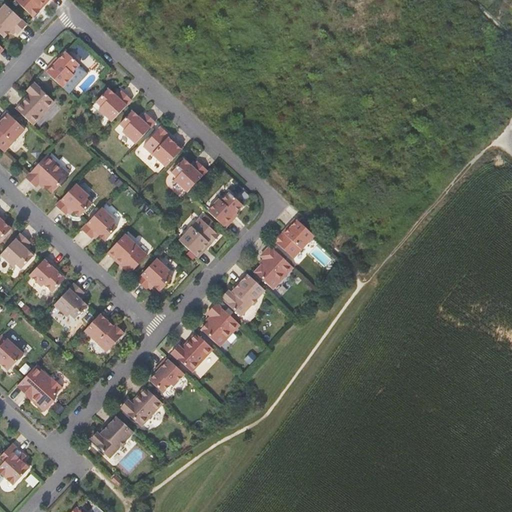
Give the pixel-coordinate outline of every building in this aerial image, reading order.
[(42,0),(10,0),(28,16),(34,9),(32,7),(36,3),(38,5),(42,0)] [(21,23),(0,3),(0,35),(7,28),(12,33),(21,23)] [(52,63),(49,60),(40,71),(57,87),(69,75),(67,73),(74,64),(61,52),(52,63)] [(28,124),(49,101),(29,83),(22,90),(27,95),(25,97),(24,96),(11,109),(28,124)] [(96,106),(93,108),(106,121),(126,100),(116,90),(111,96),(103,88),(90,101),(96,106)] [(119,128),(117,131),(130,143),(150,122),(140,113),(135,118),(127,110),(114,123),(119,128)] [(0,149),(19,129),(1,112),(0,112),(0,149)] [(155,126),(138,145),(160,166),(177,148),(166,137),(164,139),(160,135),(162,133),(155,126)] [(30,186),(34,182),(38,186),(40,185),(47,192),(63,174),(42,154),(20,176),(30,186)] [(171,176),(169,179),(182,191),(201,170),(192,161),(187,166),(178,159),(166,171),(171,176)] [(70,183),(50,204),(60,214),(65,208),(74,216),(86,203),(81,198),(83,195),(70,183)] [(216,200),(213,198),(202,211),(220,227),(230,217),(227,215),(237,204),(224,192),(216,200)] [(96,207),(76,228),(86,237),(91,232),(100,240),(111,227),(106,222),(109,219),(96,207)] [(213,234),(194,217),(174,240),(192,257),(203,245),(201,244),(205,240),(206,241),(213,234)] [(308,235),(290,218),(279,230),(281,231),(277,235),(275,233),(269,241),(287,258),(308,235)] [(19,247),(24,242),(14,233),(0,248),(0,258),(8,266),(11,263),(16,268),(28,255),(19,247)] [(124,273),(141,254),(119,234),(102,252),(114,263),(115,261),(119,265),(118,266),(124,273)] [(287,267),(264,245),(255,255),(259,259),(255,264),(249,272),(267,288),(287,267)] [(48,268),(50,266),(40,257),(24,274),(36,286),(38,283),(47,292),(59,278),(48,268)] [(151,258),(131,279),(140,288),(145,283),(154,291),(167,278),(161,273),(164,270),(151,258)] [(259,289),(241,273),(228,286),(230,288),(227,291),(225,289),(224,291),(223,290),(217,296),(218,297),(217,299),(235,316),(246,304),(248,304),(251,301),(251,298),(259,289)] [(69,282),(49,304),(62,316),(64,313),(70,318),(82,305),(73,297),(78,292),(69,282)] [(234,324),(211,303),(202,313),(206,316),(201,321),(202,322),(196,329),(214,346),(234,324)] [(96,312),(79,330),(101,351),(118,332),(111,326),(110,328),(106,324),(108,322),(96,312)] [(166,352),(186,371),(207,348),(191,332),(178,346),(179,347),(177,349),(172,344),(166,352)] [(0,338),(0,367),(3,370),(18,353),(1,338),(0,339),(0,338)] [(179,373),(161,357),(152,367),(154,369),(144,379),(157,392),(165,383),(167,385),(179,373)] [(54,389),(44,379),(43,381),(28,367),(11,385),(21,394),(23,392),(27,395),(27,398),(24,401),(37,413),(47,403),(47,397),(54,389)] [(157,402),(140,387),(127,401),(129,402),(127,404),(122,399),(115,407),(136,426),(157,402)] [(127,431),(109,415),(97,428),(98,430),(96,433),(94,431),(92,433),(91,432),(86,438),(87,439),(85,441),(103,457),(114,446),(116,446),(120,443),(120,439),(127,431)] [(7,443),(0,449),(0,476),(8,484),(23,467),(15,460),(20,455),(7,443)] [(106,479),(113,485),(117,481),(110,474),(106,479)]
